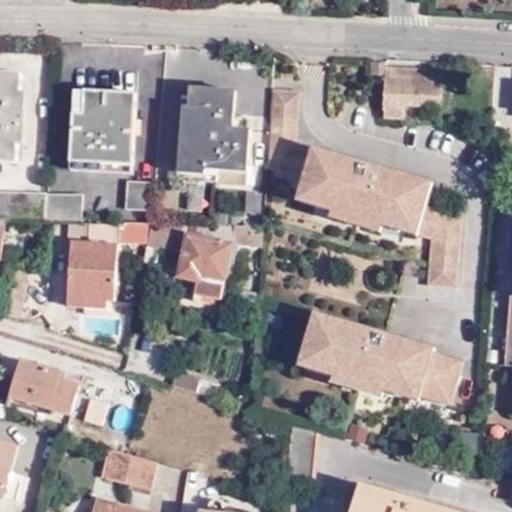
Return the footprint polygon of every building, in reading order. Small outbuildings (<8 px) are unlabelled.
[(388,80),(389,80),(389,65),(378,65),(377,80),(388,80)] [(400,80),(389,80),(388,80),(386,124),(405,124),(405,109),(443,110),(444,82),(421,81),(421,75),(400,74),(400,80)] [(28,78),(0,76),(0,168),(21,170),(28,78)] [(302,91),(277,89),(271,167),(308,179),(302,200),(337,212),(335,217),(381,231),(383,223),(433,239),(431,270),(431,286),(460,289),(465,217),(426,206),(433,184),(317,148),(317,151),(298,145),(302,91)] [(240,99),(195,96),(189,175),(250,178),(254,138),(236,137),(240,99)] [(140,102),(81,98),(77,170),(136,174),(140,102)] [(76,179),(136,183),(136,174),(77,170),(76,179)] [(0,220),(50,222),(51,194),(0,191),(0,220)] [(129,225),(153,226),(156,192),(132,191),(129,225)] [(260,193),(249,192),(247,215),(258,216),(260,193)] [(50,222),(55,222),(87,224),(88,197),(51,194),(50,222)] [(115,298),(121,225),(92,224),(91,241),(72,241),(69,291),(87,292),(86,297),(115,298)] [(181,238),(181,227),(157,226),(152,248),(162,249),(162,240),(181,238)] [(233,246),(236,228),(190,227),(181,277),(226,285),(233,246)] [(233,246),(265,249),(267,228),(236,228),(233,246)] [(33,273),(16,269),(6,313),(22,318),(33,273)] [(69,302),(115,305),(115,298),(86,297),(87,292),(69,291),(69,302)] [(434,350),(317,314),(302,365),(337,375),(336,381),(381,395),(383,389),(419,400),(421,395),(450,404),(462,364),(433,354),(434,350)] [(69,375),(22,364),(13,397),(73,417),(81,389),(66,385),(69,375)] [(177,369),(172,386),(196,393),(200,382),(202,376),(177,369)] [(200,382),(196,393),(207,397),(210,385),(200,382)] [(210,385),(207,397),(218,400),(222,389),(210,385)] [(110,406),(92,400),(85,421),(103,428),(110,406)] [(315,488),(323,431),(295,423),(288,484),(315,488)] [(0,492),(21,499),(26,479),(10,475),(19,444),(0,438),(0,492)] [(157,492),(165,466),(114,451),(107,479),(157,492)] [(209,483),(190,480),(183,511),(197,511),(199,506),(204,507),(209,483)] [(453,511),(362,482),(352,511),(453,511)] [(98,511),(148,511),(101,500),(98,511)]
